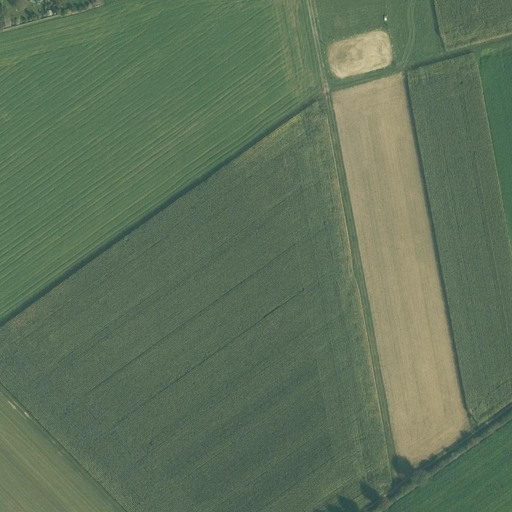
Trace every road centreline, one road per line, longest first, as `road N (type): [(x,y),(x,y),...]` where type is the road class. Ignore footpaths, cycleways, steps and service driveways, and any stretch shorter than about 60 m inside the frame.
road 1 (track): [(0,324),(325,92),(511,38)]
road 2 (track): [(309,0),(399,489)]
road 3 (track): [(511,409),(368,511)]
road 4 (track): [(0,390),(117,511)]
